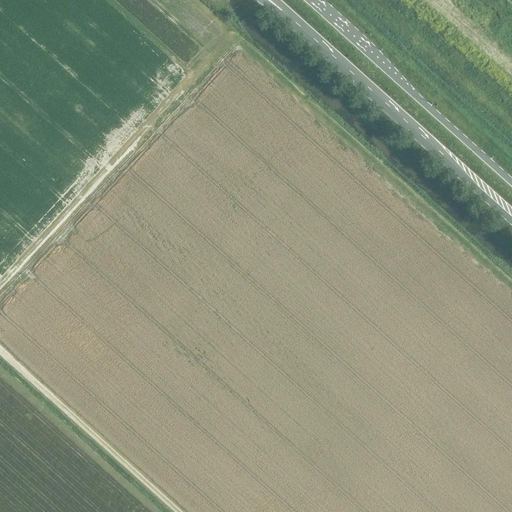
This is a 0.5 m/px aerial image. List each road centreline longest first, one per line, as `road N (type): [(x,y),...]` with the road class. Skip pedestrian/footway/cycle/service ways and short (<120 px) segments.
road 1 (track): [(0,286),(215,53),(219,26),(190,0)]
road 2 (secondary): [(276,6),(511,221)]
road 3 (secondary): [(511,183),(314,0)]
road 4 (track): [(179,511),(0,350)]
